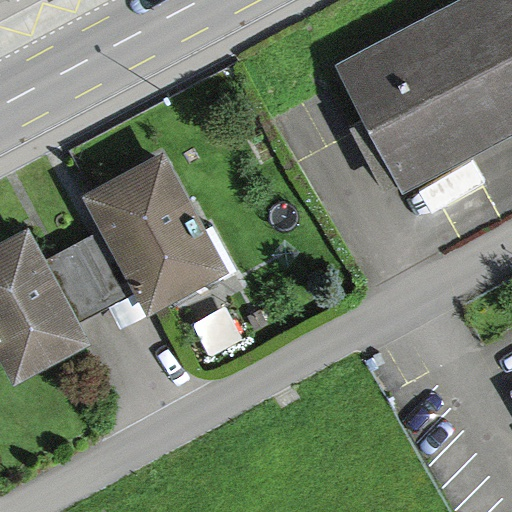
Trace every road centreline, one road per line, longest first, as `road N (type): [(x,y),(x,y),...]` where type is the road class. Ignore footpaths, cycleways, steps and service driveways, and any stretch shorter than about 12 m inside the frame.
road 1 (residential): [(511,254),(35,511)]
road 2 (primary): [(202,0),(0,106)]
road 3 (unknown): [(375,328),(488,511)]
